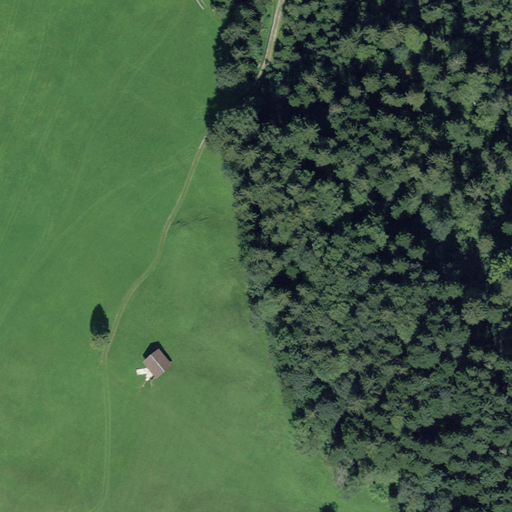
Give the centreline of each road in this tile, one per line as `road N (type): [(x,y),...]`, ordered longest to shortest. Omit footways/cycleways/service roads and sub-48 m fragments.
road 1 (track): [(201,146),(151,270),(127,295),(103,356),(104,492),(92,511)]
road 2 (track): [(201,146),(262,68),(281,0)]
